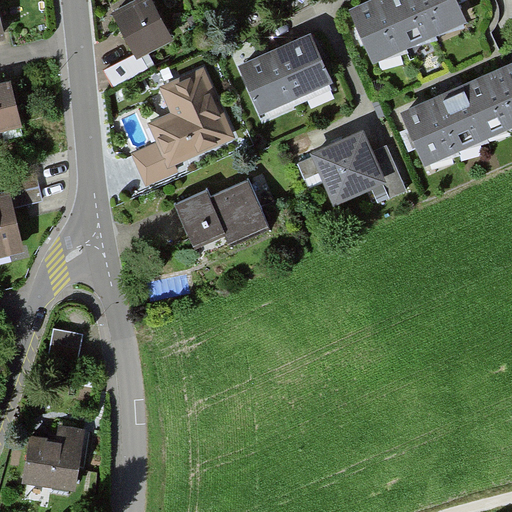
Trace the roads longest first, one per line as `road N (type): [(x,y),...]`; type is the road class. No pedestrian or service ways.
road 1 (residential): [(131,511),(132,388),(98,229)]
road 2 (residential): [(98,229),(75,0)]
road 3 (residential): [(98,229),(53,269),(0,418)]
